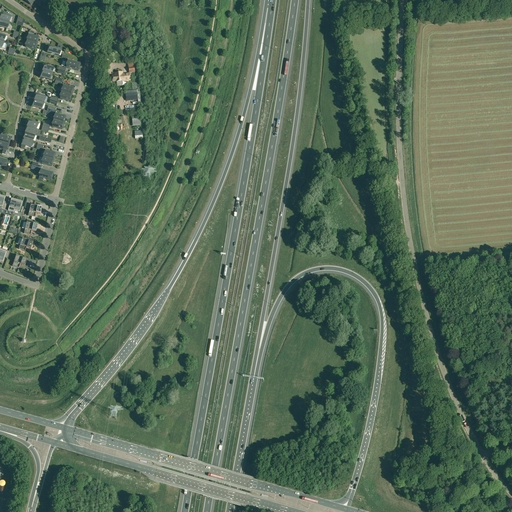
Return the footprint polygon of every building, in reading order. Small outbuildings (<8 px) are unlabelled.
[(67,23),(67,22),(66,15),(68,15),(67,5),(59,6),(62,24),(67,23)] [(0,14),(0,20),(8,23),(10,17),(5,15),(0,14)] [(6,29),(8,23),(0,20),(0,27),(1,27),(6,29)] [(29,36),(27,42),(37,45),(39,38),(34,38),(29,36)] [(37,45),(27,42),(25,48),(31,50),(35,50),(37,45)] [(53,47),(48,47),(46,52),(58,56),(60,50),(53,47)] [(80,65),(68,62),(66,61),(64,67),(66,68),(74,70),(79,71),(80,65)] [(41,71),(51,74),(53,68),(48,66),(43,66),(41,71)] [(49,80),(51,74),(41,71),(39,78),(44,78),(49,80)] [(122,72),(114,73),(115,75),(112,76),(112,82),(115,81),(115,82),(129,80),(129,75),(122,76),(122,72)] [(62,93),(72,96),(74,89),(69,88),(63,87),(62,93)] [(138,100),(137,90),(125,91),(126,101),(138,100)] [(72,96),(62,93),(60,99),(65,101),(70,101),(72,96)] [(33,100),(43,103),(45,97),(39,95),(34,95),(33,100)] [(41,109),(43,103),(33,100),(31,107),(36,108),(41,109)] [(56,115),(54,121),(64,124),(66,117),(61,117),(56,115)] [(26,127),(36,129),(37,123),(32,122),(27,121),(26,127)] [(62,129),(64,124),(54,121),(52,127),(57,129),(62,129)] [(34,135),(36,129),(26,127),(24,133),(34,135)] [(34,135),(24,133),(22,139),(32,141),(34,135)] [(1,137),(0,139),(0,142),(9,145),(11,139),(6,138),(7,135),(2,134),(1,137)] [(31,147),(32,141),(22,139),(20,145),(25,146),(31,147)] [(9,145),(0,142),(0,149),(3,150),(7,151),(9,145)] [(45,152),(43,158),(53,161),(55,154),(51,154),(45,152)] [(52,166),(53,161),(43,158),(42,164),(47,166),(52,166)] [(53,174),(41,171),(38,180),(43,182),(44,179),(47,179),(52,180),(53,174)] [(10,204),(7,204),(5,211),(13,213),(14,211),(17,201),(11,199),(10,204)] [(22,202),(17,201),(14,211),(19,212),(19,213),(22,214),(24,207),(24,208),(21,208),(22,202)] [(28,216),(32,217),(31,220),(34,220),(35,218),(36,213),(40,215),(42,208),(30,205),(28,216)] [(26,223),(24,234),(30,235),(31,231),(36,232),(37,226),(26,223)] [(31,242),(32,239),(25,237),(24,240),(22,239),(18,249),(25,252),(26,248),(31,249),(33,243),(31,242)] [(2,249),(0,253),(0,261),(2,263),(5,257),(7,258),(7,259),(10,252),(2,249)] [(27,260),(16,256),(12,266),(19,269),(20,265),(24,266),(27,260)]
